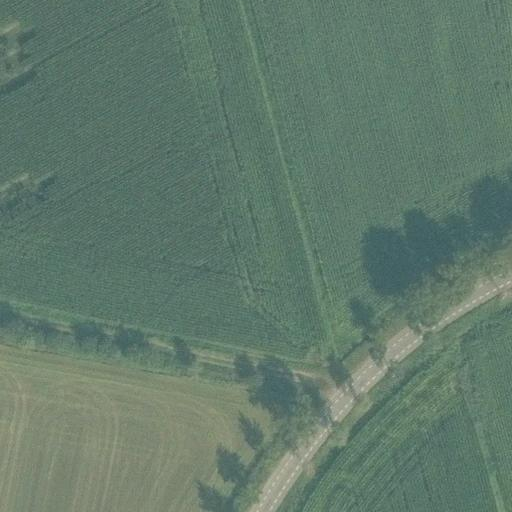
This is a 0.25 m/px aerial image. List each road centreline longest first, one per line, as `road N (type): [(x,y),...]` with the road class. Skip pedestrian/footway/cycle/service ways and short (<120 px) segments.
road 1 (track): [(0,314),(352,388)]
road 2 (tertiary): [(263,511),(352,388),(424,323),(511,269)]
